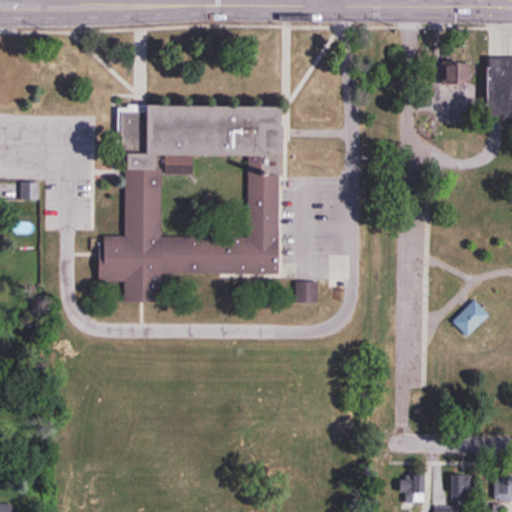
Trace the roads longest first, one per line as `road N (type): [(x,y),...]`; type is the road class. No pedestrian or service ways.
road 1 (primary): [(511,7),(0,5)]
road 2 (residential): [(511,443),(358,445)]
